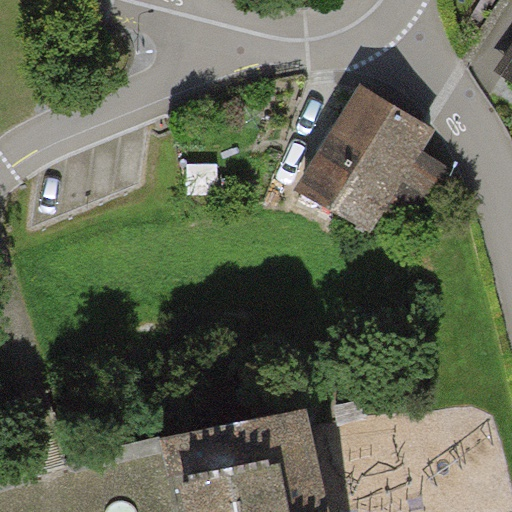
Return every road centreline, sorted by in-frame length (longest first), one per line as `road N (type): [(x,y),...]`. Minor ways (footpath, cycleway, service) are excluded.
road 1 (residential): [(224,25),(201,64),(0,163)]
road 2 (residential): [(366,20),(445,89),(501,166),(511,213)]
road 3 (residential): [(224,25),(277,40),(323,38),(366,20)]
